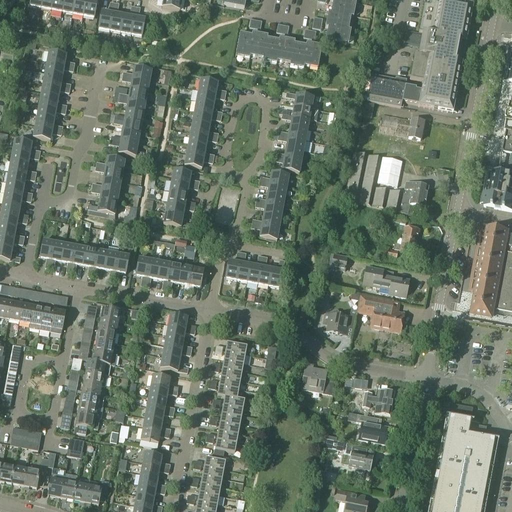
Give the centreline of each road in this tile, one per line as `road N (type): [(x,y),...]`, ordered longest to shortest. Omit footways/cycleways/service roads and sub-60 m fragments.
road 1 (tertiary): [(496,0),(425,381)]
road 2 (residential): [(425,381),(335,359),(286,324),(212,312)]
road 3 (residential): [(172,511),(212,312)]
road 4 (residential): [(229,172),(233,113),(244,99),(263,102),(259,156),(246,179)]
road 5 (residential): [(39,203),(68,195),(99,63)]
road 6 (residential): [(212,312),(77,287)]
road 7 (tertiary): [(425,381),(401,511)]
road 8 (residential): [(64,368),(41,362),(27,370),(19,403),(30,420),(44,422),(56,409)]
